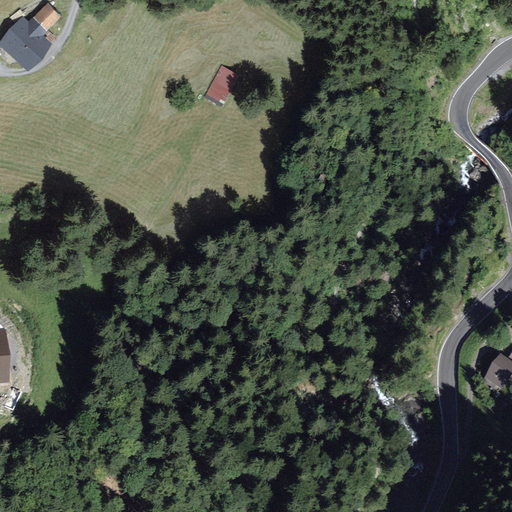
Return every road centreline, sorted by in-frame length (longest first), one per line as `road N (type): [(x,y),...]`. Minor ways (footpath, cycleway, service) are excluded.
road 1 (unclassified): [(429,511),(450,454),(450,349),(511,279)]
road 2 (unclassified): [(511,199),(504,174),(459,118),(468,89),(511,48)]
road 3 (track): [(449,461),(464,446),(475,365),(495,348)]
